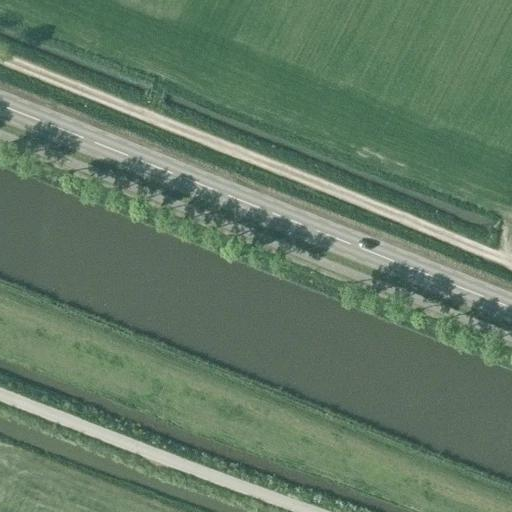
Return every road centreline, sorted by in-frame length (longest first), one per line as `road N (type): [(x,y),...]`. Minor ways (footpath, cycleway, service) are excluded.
road 1 (track): [(511,266),(0,59)]
road 2 (primary): [(511,310),(0,104)]
road 3 (unclassified): [(314,511),(0,394)]
